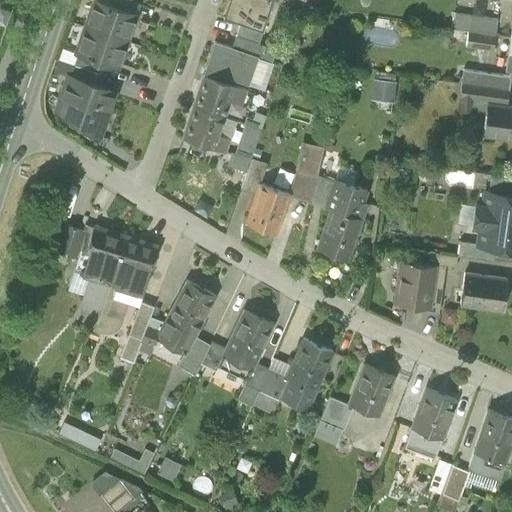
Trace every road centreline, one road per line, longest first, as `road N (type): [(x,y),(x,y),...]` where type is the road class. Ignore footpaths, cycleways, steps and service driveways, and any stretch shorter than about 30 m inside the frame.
road 1 (residential): [(140,194),(309,297),(511,388)]
road 2 (residential): [(140,194),(209,0)]
road 3 (residential): [(20,121),(140,194)]
road 4 (secondary): [(20,121),(59,0)]
